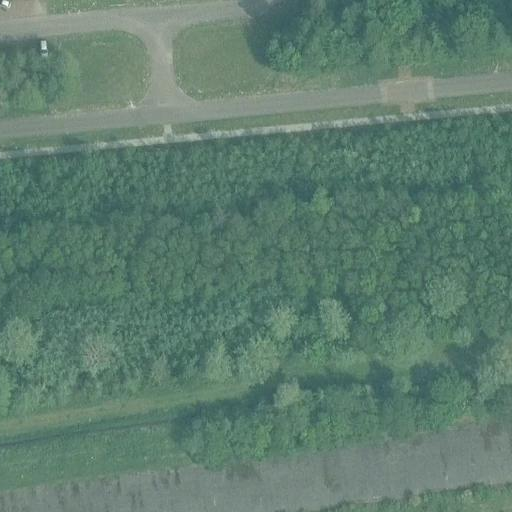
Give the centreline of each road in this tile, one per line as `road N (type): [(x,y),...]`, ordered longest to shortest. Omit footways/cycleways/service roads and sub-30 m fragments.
road 1 (unclassified): [(164,114),(511,84)]
road 2 (unclassified): [(0,130),(164,114)]
road 3 (unclassified): [(154,18),(0,33)]
